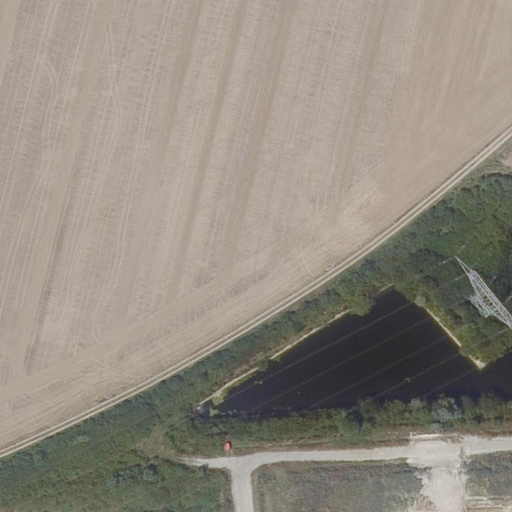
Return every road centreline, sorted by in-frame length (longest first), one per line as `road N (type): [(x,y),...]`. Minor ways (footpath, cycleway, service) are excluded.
road 1 (track): [(0,461),(185,371),(304,296),(511,135)]
road 2 (track): [(244,511),(240,475),(253,460),(511,443)]
